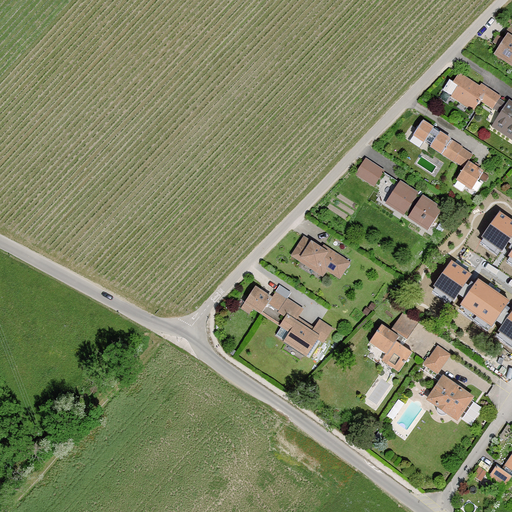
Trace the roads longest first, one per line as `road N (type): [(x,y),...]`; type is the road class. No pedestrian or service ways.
road 1 (residential): [(503,0),(186,335)]
road 2 (tertiary): [(426,511),(186,335)]
road 3 (unknown): [(168,327),(2,511)]
road 4 (tertiary): [(186,335),(0,240)]
